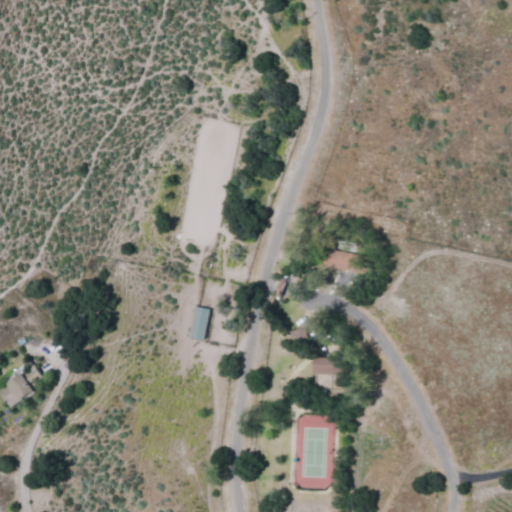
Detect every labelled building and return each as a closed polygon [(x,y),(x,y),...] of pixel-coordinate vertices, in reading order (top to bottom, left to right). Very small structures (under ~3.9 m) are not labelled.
[(358,273),(361,256),(327,248),(323,265),(358,273)] [(205,340),(209,308),(193,306),(189,338),(205,340)] [(307,341),(305,327),(290,331),(293,344),(307,341)] [(312,373),(337,374),(337,358),(313,358),(312,373)] [(0,391),(9,406),(46,381),(35,364),(0,388),(0,391)]
